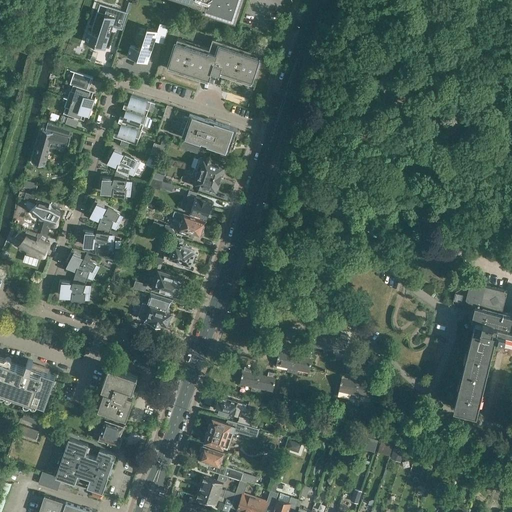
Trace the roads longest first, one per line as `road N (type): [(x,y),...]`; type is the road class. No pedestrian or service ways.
road 1 (residential): [(36,311),(86,188),(115,84),(273,131)]
road 2 (primary): [(188,385),(273,131)]
road 3 (primary): [(273,131),(316,0)]
